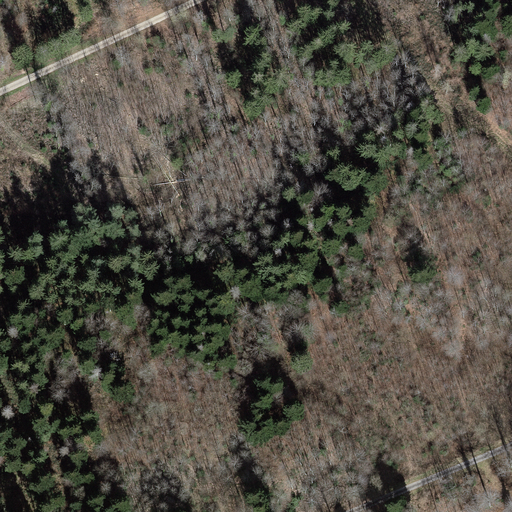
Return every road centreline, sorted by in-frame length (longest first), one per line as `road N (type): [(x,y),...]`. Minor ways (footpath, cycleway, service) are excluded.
road 1 (track): [(200,0),(0,94)]
road 2 (track): [(356,511),(511,449)]
